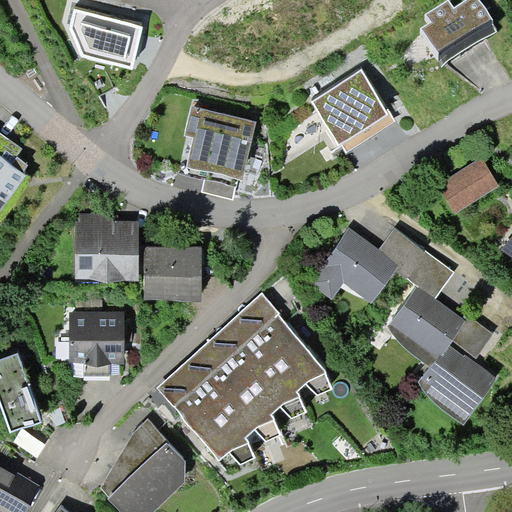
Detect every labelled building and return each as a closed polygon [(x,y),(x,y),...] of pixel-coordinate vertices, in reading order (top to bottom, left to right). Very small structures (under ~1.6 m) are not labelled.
[(432,22),(422,28),(438,53),(492,19),(479,0),(465,0),(454,7),(448,0),(445,0),(426,13),(432,22)] [(143,26),(74,9),(68,29),(82,57),(132,69),(143,26)] [(387,109),(361,68),(312,99),(340,144),(341,143),(347,152),(396,121),(388,108),(387,109)] [(242,180),(257,122),(192,106),(185,135),(193,137),(186,166),(242,180)] [(23,148),(0,131),(0,212),(26,176),(21,172),(27,165),(16,157),(23,148)] [(500,185),(482,157),(437,186),(456,214),(500,185)] [(79,220),(76,220),(75,279),(139,280),(139,272),(144,272),(145,246),(138,246),(139,221),(114,221),(114,213),(79,213),(79,220)] [(372,303),(396,270),(400,265),(379,250),(349,228),(309,283),(332,299),(344,282),(372,303)] [(395,228),(379,250),(400,265),(396,270),(408,278),(426,251),(395,228)] [(511,234),(501,249),(511,256),(511,234)] [(144,300),(201,301),(202,247),(145,246),(144,272),(144,300)] [(455,272),(426,251),(408,278),(415,284),(436,299),(455,272)] [(449,344),(452,340),(466,321),(464,318),(436,299),(415,284),(389,324),(435,358),(439,352),(442,354),(449,344)] [(280,314),(262,294),(157,389),(220,460),(229,452),(240,464),(255,458),(248,443),(249,443),(248,439),(246,436),(255,428),(266,441),(281,435),(275,417),(271,414),(280,406),(292,418),(306,413),(299,393),(297,391),(306,383),(318,395),(333,389),(328,373),(279,315),(280,314)] [(125,312),(69,311),(69,363),(84,363),(110,363),(125,363),(125,312)] [(467,314),(464,318),(466,321),(452,340),(477,358),(494,333),(467,314)] [(435,358),(389,324),(388,327),(393,334),(401,344),(407,350),(415,357),(423,363),(428,366),(429,367),(435,358)] [(465,356),(449,344),(442,354),(439,352),(435,358),(429,367),(421,378),(471,415),(497,378),(465,355),(465,356)] [(18,353),(0,359),(0,405),(10,432),(43,422),(18,353)] [(110,376),(110,363),(84,363),(84,376),(110,376)] [(464,425),(471,415),(421,378),(419,382),(424,388),(428,395),(433,402),(443,410),(451,416),(464,425)] [(109,497),(107,498),(120,511),(154,511),(185,482),(186,461),(167,442),(168,441),(147,419),(133,433),(101,487),(109,497)] [(0,511),(23,511),(39,485),(0,462),(0,511)]
